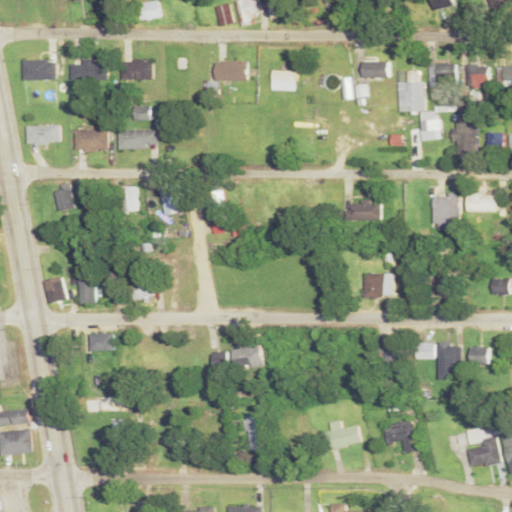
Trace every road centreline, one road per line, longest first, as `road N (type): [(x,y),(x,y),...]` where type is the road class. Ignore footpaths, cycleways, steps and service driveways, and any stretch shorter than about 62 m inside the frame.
road 1 (residential): [(511,487),(422,474),(0,472)]
road 2 (residential): [(511,32),(0,28)]
road 3 (residential): [(511,315),(0,312)]
road 4 (residential): [(511,169),(0,170)]
road 5 (primary): [(71,511),(0,120)]
